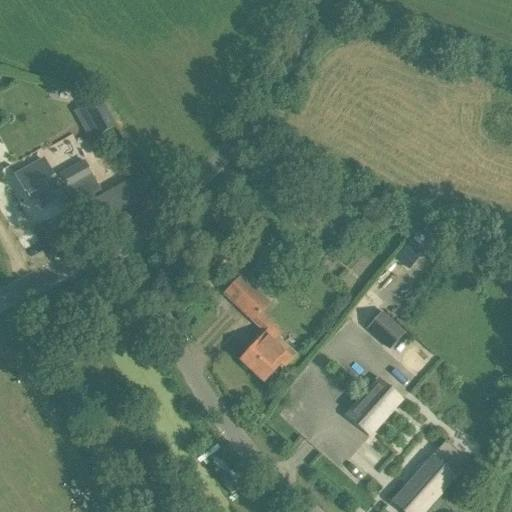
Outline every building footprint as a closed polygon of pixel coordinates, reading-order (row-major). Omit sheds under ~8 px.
[(115,125),(100,98),(84,107),(99,134),(115,125)] [(83,161),(52,179),(42,161),(16,175),(30,199),(37,195),(42,204),(62,193),(70,207),(100,191),(83,161)] [(137,202),(126,183),(113,191),(124,210),(137,202)] [(303,199),(291,218),(310,230),(313,224),(319,215),(322,210),(303,199)] [(194,256),(190,251),(186,255),(189,260),(194,256)] [(238,280),(225,294),(264,331),(244,353),(246,355),(241,361),(264,383),(279,366),(282,369),(296,354),(278,337),(283,333),(262,313),(270,304),(241,277),(238,280)] [(389,350),(404,333),(382,313),(367,330),(389,350)] [(401,402),(377,381),(347,415),(371,436),(401,402)] [(405,511),(425,511),(470,462),(446,441),(393,501),(405,511)]
